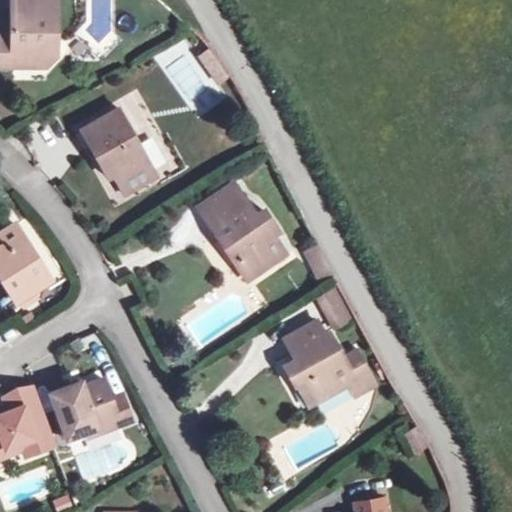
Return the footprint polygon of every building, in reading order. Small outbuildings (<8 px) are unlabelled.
[(49,49),(46,0),(5,0),(6,16),(7,23),(0,23),(0,60),(8,60),(8,50),(29,49),(39,59),(49,49)] [(8,60),(39,59),(29,49),(8,50),(8,60)] [(112,178),(117,175),(128,194),(162,175),(123,108),(85,130),(112,178)] [(278,230),(263,207),(247,218),(241,210),(250,204),(235,181),(200,204),(215,229),(228,220),(233,228),(225,233),(239,255),(234,258),(247,277),(285,253),(273,235),(278,230)] [(0,292),(3,297),(39,275),(5,218),(0,221),(0,292)] [(304,251),(316,281),(331,275),(318,245),(304,251)] [(301,371),(312,392),(336,381),(354,372),(331,323),(326,325),(320,311),(287,327),(293,340),(299,338),(302,345),(283,354),(286,361),(289,360),(293,367),(290,369),(293,375),(296,374),(301,371)] [(301,371),(296,374),(306,395),(312,392),(301,371)] [(82,418),(85,425),(104,418),(94,392),(87,372),(69,378),(66,373),(55,377),(53,373),(36,379),(54,427),(69,422),(82,418)] [(362,389),(354,372),(336,381),(344,398),(362,389)] [(94,392),(104,418),(116,413),(106,387),(94,392)] [(0,438),(20,431),(25,444),(40,439),(27,400),(13,405),(11,397),(0,400),(0,438)] [(82,418),(69,422),(72,429),(85,425),(82,418)] [(403,433),(414,454),(429,447),(418,425),(403,433)] [(0,438),(0,444),(11,441),(14,449),(25,444),(20,431),(0,438)] [(389,511),(388,497),(359,501),(360,511),(389,511)]
